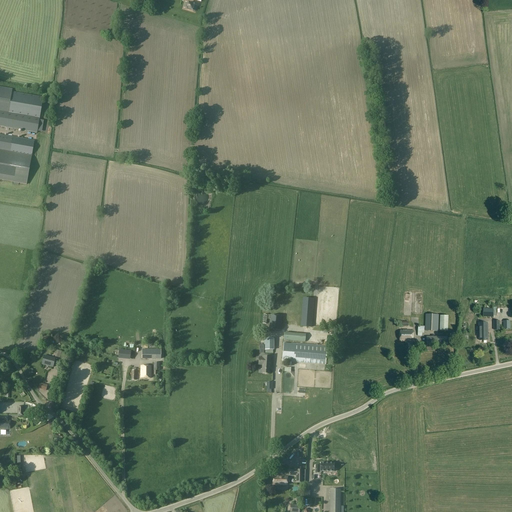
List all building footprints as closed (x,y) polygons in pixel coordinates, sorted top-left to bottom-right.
[(185,2),(183,8),(195,11),(197,5),(185,2)] [(11,92),(12,92),(12,90),(0,87),(0,110),(8,112),(11,92)] [(0,126),(37,133),(43,98),(12,92),(11,92),(8,112),(0,110),(0,126)] [(0,135),(0,150),(10,152),(31,156),(34,141),(13,137),(0,135)] [(0,179),(26,185),(31,156),(10,152),(0,150),(0,179)] [(313,299),(303,298),(301,327),(311,327),(313,299)] [(493,317),(497,317),(497,308),(494,308),(494,309),(483,309),(483,317),(493,317)] [(282,315),(270,314),(270,316),(267,316),(267,314),(263,314),(262,323),(267,323),(267,319),(270,319),(269,329),(281,330),(282,315)] [(438,331),(439,315),(426,314),(425,331),(438,331)] [(488,340),(488,323),(479,324),(480,340),(488,340)] [(400,330),(400,341),(413,341),(414,331),(400,330)] [(306,334),(285,332),(284,340),(305,342),(306,334)] [(274,350),(274,339),(264,339),(264,353),(273,353),(273,350),(274,350)] [(282,361),(325,364),(327,346),(284,343),(282,361)] [(161,359),(161,349),(142,349),(142,359),(161,359)] [(55,357),(63,359),(65,352),(57,350),(55,357)] [(120,350),(119,357),(130,358),(131,351),(120,350)] [(44,356),(42,364),(53,367),(55,358),(44,356)] [(259,357),(259,364),(263,365),(262,373),(269,374),(270,357),(263,356),(263,358),(259,357)] [(141,366),(140,378),(151,378),(151,366),(141,366)] [(0,416),(0,428),(1,429),(10,429),(10,421),(7,421),(7,417),(0,416)] [(321,463),(321,466),(319,466),(319,465),(315,465),(315,473),(319,473),(319,472),(321,473),(321,471),(334,472),(334,463),(321,463)] [(303,470),(289,470),(289,475),(289,476),(295,476),(296,476),(296,483),(303,483),(305,483),(305,470),(303,470)] [(273,476),(273,485),(288,485),(288,483),(289,483),(290,482),(290,479),(289,479),(288,479),(288,476),(273,476)] [(339,511),(340,506),(340,490),(330,490),(329,511),(339,511)]
